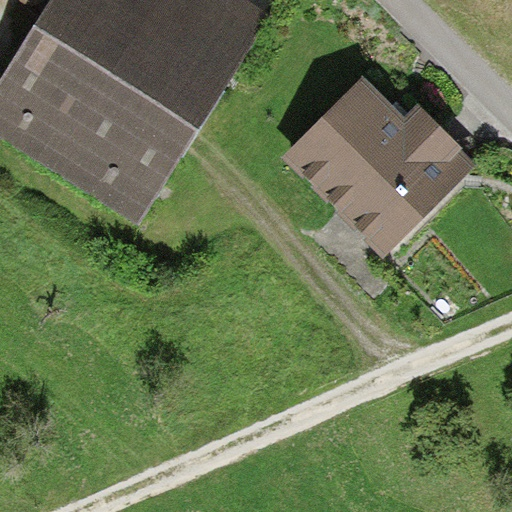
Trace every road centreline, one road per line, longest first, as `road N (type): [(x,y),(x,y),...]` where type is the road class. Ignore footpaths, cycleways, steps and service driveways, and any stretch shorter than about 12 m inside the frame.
road 1 (track): [(511,331),(82,511)]
road 2 (unclassified): [(511,103),(411,0)]
